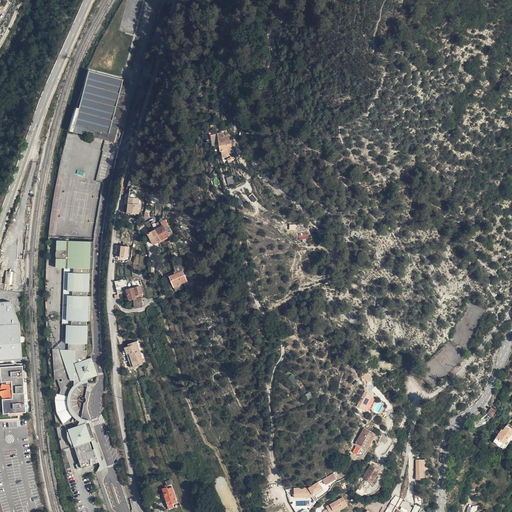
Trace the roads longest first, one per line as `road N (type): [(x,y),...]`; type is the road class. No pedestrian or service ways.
road 1 (residential): [(124,135),(100,238),(96,320),(98,421),(127,511)]
road 2 (residential): [(115,221),(116,392),(139,511)]
road 3 (secondary): [(0,224),(88,0)]
road 4 (secondary): [(511,336),(482,401),(450,433),(440,511)]
road 5 (residential): [(124,135),(161,0)]
